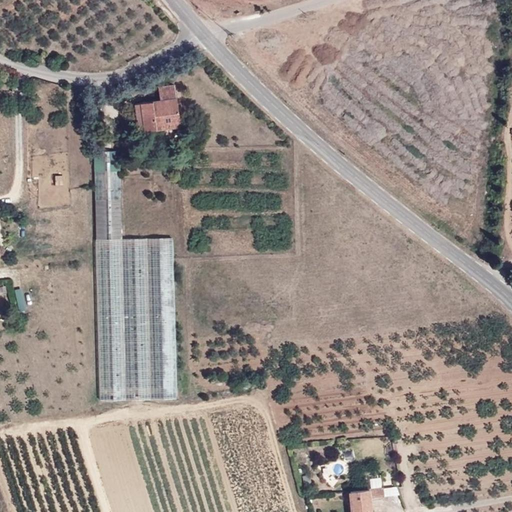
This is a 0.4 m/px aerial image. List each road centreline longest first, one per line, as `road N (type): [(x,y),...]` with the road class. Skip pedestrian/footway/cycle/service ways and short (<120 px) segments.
road 1 (tertiary): [(203,34),(397,218),(511,299)]
road 2 (unclassified): [(203,34),(105,84),(0,61)]
road 3 (track): [(18,65),(17,177),(15,190),(0,200)]
road 4 (residential): [(203,34),(324,0)]
